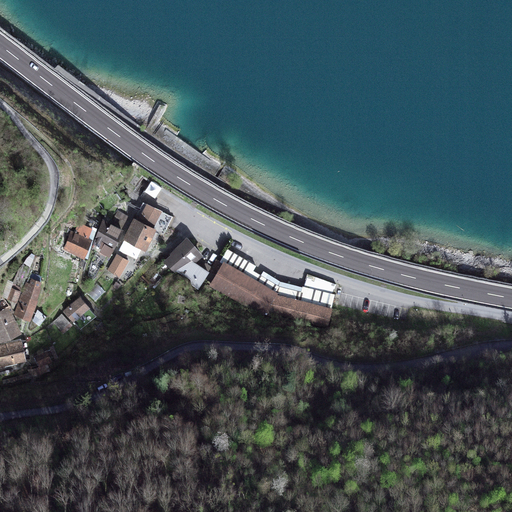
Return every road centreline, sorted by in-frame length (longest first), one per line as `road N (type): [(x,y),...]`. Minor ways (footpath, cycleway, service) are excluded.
road 1 (motorway): [(511,298),(376,267),(240,213),(153,161),(0,44)]
road 2 (residential): [(511,344),(369,369),(287,349),(198,345),(80,402),(0,416)]
road 3 (residential): [(199,217),(346,281),(511,318)]
